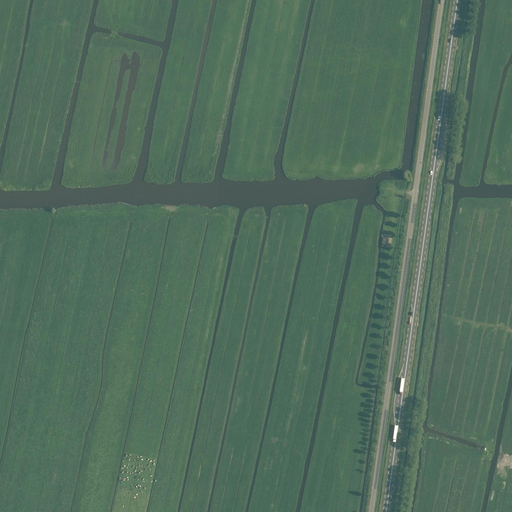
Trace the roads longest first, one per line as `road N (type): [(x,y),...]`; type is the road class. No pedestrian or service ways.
road 1 (tertiary): [(369,511),(440,0)]
road 2 (primary): [(385,511),(456,0)]
